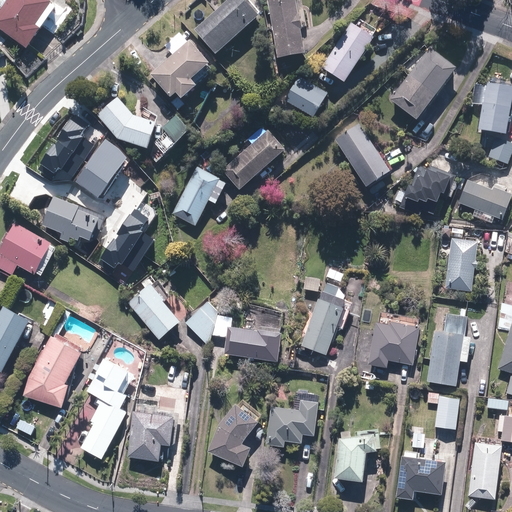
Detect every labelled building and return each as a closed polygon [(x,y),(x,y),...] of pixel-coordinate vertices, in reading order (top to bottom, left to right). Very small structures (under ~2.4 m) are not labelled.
[(52,4),(46,0),(10,0),(0,15),(0,29),(28,49),(40,32),(35,29),(52,4)] [(231,0),(195,32),(216,56),(259,19),(242,0),(231,0)] [(295,0),(282,0),(268,2),(278,60),(305,56),(295,0)] [(345,84),(373,40),(350,26),(322,70),(345,84)] [(175,57),(152,77),(171,99),(177,94),(182,100),(196,88),(191,82),(209,66),(190,44),(188,46),(179,35),(167,46),(175,57)] [(417,122),(456,70),(430,50),(390,102),(417,122)] [(300,79),(286,102),(313,119),(328,96),(300,79)] [(511,97),(511,88),(486,84),(478,131),(506,136),(511,97)] [(118,100),(98,117),(118,141),(148,151),(157,125),(133,116),(118,100)] [(51,147),(37,168),(51,178),(58,168),(72,177),(93,145),(79,135),(87,122),(74,113),(54,143),(56,145),(54,148),(51,147)] [(153,145),(164,157),(189,132),(177,118),(164,129),(163,129),(167,134),(153,145)] [(359,126),(336,141),(366,189),(390,174),(359,126)] [(223,172),(240,191),(285,152),(268,133),(223,172)] [(76,181),(99,197),(126,159),(119,149),(106,139),(76,181)] [(511,156),(511,144),(495,139),(488,159),(509,166),(511,156)] [(409,187),(400,208),(420,217),(422,212),(435,217),(444,195),(447,197),(454,178),(430,168),(428,172),(419,168),(411,188),(409,187)] [(173,215),(196,227),(220,181),(197,169),(173,215)] [(467,183),(459,204),(502,221),(511,197),(493,191),(493,193),(467,183)] [(56,199),(44,226),(63,235),(61,239),(69,242),(71,238),(80,242),(82,237),(90,241),(99,221),(78,212),(79,210),(56,199)] [(114,238),(97,264),(112,273),(119,263),(133,272),(154,239),(140,230),(148,218),(134,209),(117,234),(119,236),(117,239),(114,238)] [(53,246),(16,225),(0,251),(0,268),(12,275),(18,266),(36,276),(53,246)] [(477,244),(452,241),(446,289),(471,292),(477,244)] [(345,275),(329,270),(326,279),(342,284),(345,275)] [(320,280),(305,278),(303,292),(318,294),(320,280)] [(150,287),(129,304),(159,341),(180,324),(163,304),(164,303),(150,287)] [(186,322),(206,344),(210,340),(217,311),(208,302),(186,322)] [(303,346),(327,356),(344,311),(320,302),(303,346)] [(0,317),(0,372),(3,374),(30,323),(5,309),(0,317)] [(467,363),(471,339),(464,338),(467,319),(448,316),(445,335),(435,333),(427,382),(455,387),(460,362),(467,363)] [(378,325),(369,364),(386,368),(388,360),(412,366),(420,331),(390,324),(390,328),(378,325)] [(511,379),(508,393),(511,394),(511,325),(499,370),(511,373),(511,379)] [(229,329),(225,355),(277,363),(281,337),(259,334),(229,329)] [(83,355),(52,338),(30,379),(24,397),(62,409),(69,387),(66,385),(83,355)] [(134,376),(105,360),(87,393),(97,398),(94,404),(100,407),(92,423),(95,424),(82,448),(103,459),(127,414),(121,411),(127,398),(123,396),(134,376)] [(439,395),(428,393),(427,403),(438,405),(436,429),(456,431),(459,400),(439,397),(439,395)] [(300,412),(272,408),(267,446),(284,448),(285,442),(301,444),(302,435),(315,437),(319,405),(302,403),(300,412)] [(259,424),(236,406),(219,428),(208,453),(243,468),(251,450),(243,446),(246,439),(259,424)] [(174,418),(134,413),(129,457),(160,461),(162,446),(170,447),(174,418)] [(511,417),(499,416),(498,432),(502,432),(501,442),(511,443),(511,417)] [(425,432),(412,432),(412,447),(424,448),(425,432)] [(363,483),(367,454),(376,453),(374,436),(340,440),(334,479),(363,483)] [(501,447),(475,444),(469,497),(495,500),(501,447)] [(445,464),(402,458),(396,498),(412,500),(414,492),(441,496),(445,464)]
